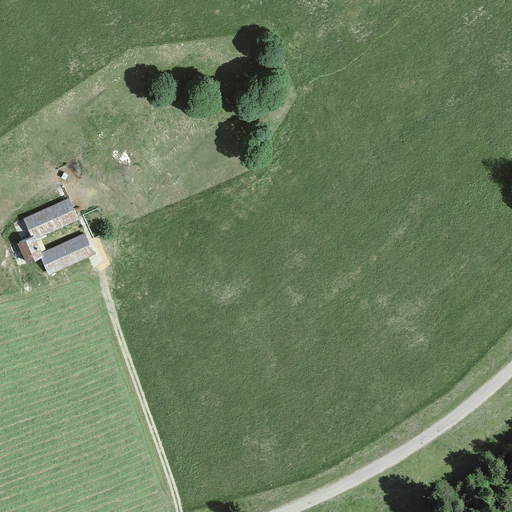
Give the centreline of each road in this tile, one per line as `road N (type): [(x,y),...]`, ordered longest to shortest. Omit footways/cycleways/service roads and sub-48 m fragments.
road 1 (tertiary): [(285,511),(418,441),(511,368)]
road 2 (track): [(97,258),(179,511)]
